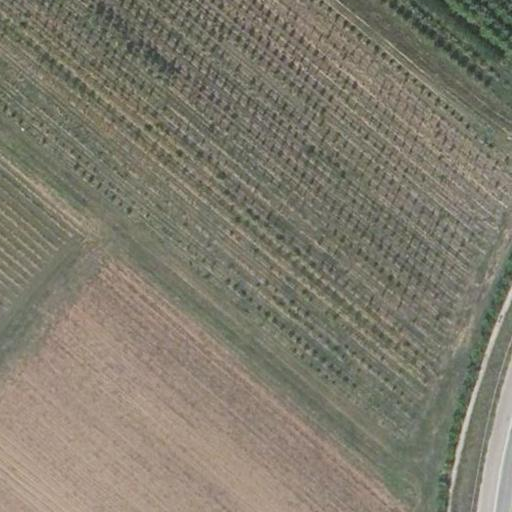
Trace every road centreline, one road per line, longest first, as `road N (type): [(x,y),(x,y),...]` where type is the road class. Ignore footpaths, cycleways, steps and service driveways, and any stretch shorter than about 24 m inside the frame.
road 1 (track): [(111,231),(430,499),(420,511)]
road 2 (track): [(0,354),(111,231),(0,140)]
road 3 (track): [(429,511),(460,386),(511,248)]
